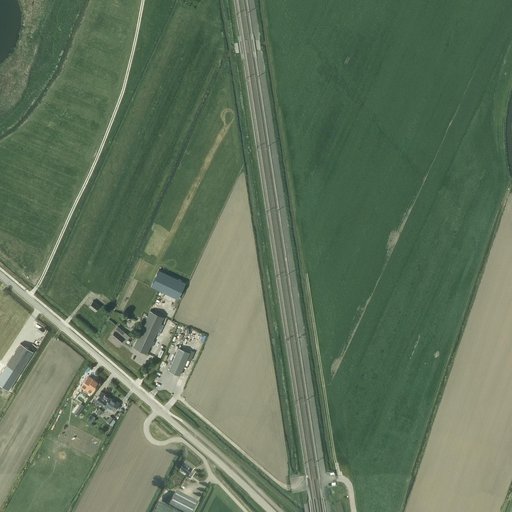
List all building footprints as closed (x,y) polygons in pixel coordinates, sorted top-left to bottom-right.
[(178,298),(186,282),(158,269),(151,286),(159,290),(178,298)] [(159,314),(165,300),(157,296),(150,310),(159,314)] [(119,310),(126,313),(126,312),(131,302),(124,299),(120,308),(119,310)] [(99,306),(93,301),(89,306),(95,311),(99,306)] [(163,317),(149,310),(147,315),(133,347),(146,353),(163,317)] [(111,335),(108,339),(116,346),(117,346),(116,345),(117,343),(118,344),(120,341),(123,344),(130,337),(124,332),(117,326),(116,328),(110,334),(111,335)] [(7,365),(19,373),(33,351),(20,343),(7,365)] [(178,348),(168,370),(179,375),(189,353),(178,348)] [(92,378),(91,380),(87,377),(82,384),(87,387),(88,385),(92,389),(97,382),(92,378)] [(103,407),(110,398),(104,393),(103,394),(100,392),(101,391),(94,400),(103,407)] [(110,398),(103,407),(106,409),(108,406),(111,408),(112,407),(115,409),(114,410),(114,411),(119,403),(116,400),(115,402),(110,398)] [(80,406),(74,414),(77,415),(82,408),(80,406)] [(90,425),(95,417),(91,414),(86,422),(90,425)] [(181,468),(190,475),(188,477),(191,479),(195,473),(193,471),(194,469),(186,462),(181,468)] [(179,487),(172,500),(195,511),(202,498),(179,487)] [(179,511),(160,502),(154,511),(179,511)]
